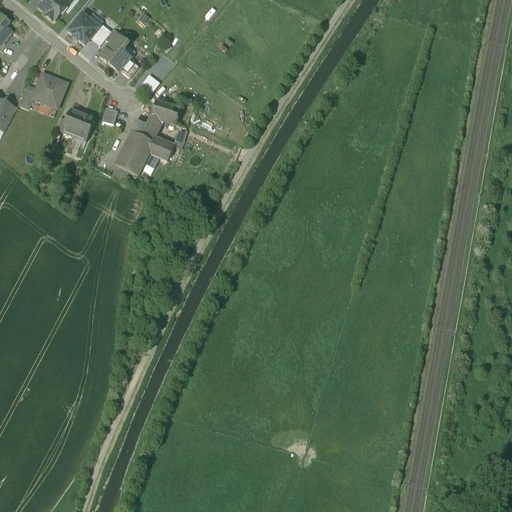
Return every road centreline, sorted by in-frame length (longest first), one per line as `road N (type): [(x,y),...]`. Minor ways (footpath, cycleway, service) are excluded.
road 1 (track): [(345,0),(189,262),(81,511)]
road 2 (residential): [(2,0),(135,111)]
